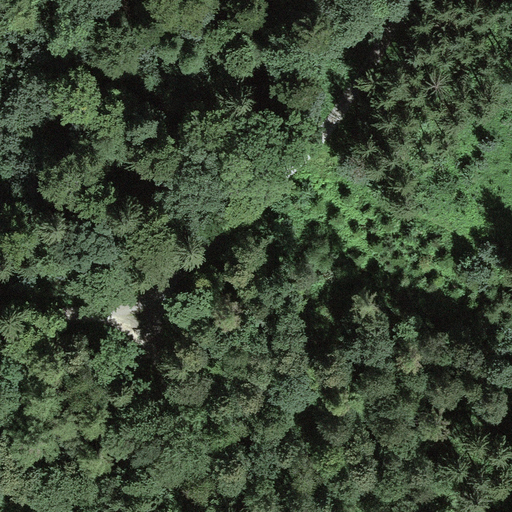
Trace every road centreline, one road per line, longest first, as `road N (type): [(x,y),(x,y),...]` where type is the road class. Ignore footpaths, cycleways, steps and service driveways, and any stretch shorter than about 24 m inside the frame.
road 1 (track): [(413,0),(350,109),(131,304),(8,333),(0,347)]
road 2 (track): [(131,304),(148,345),(219,430),(307,511)]
